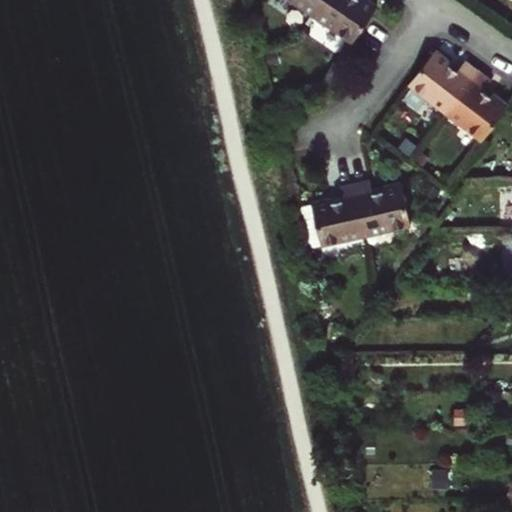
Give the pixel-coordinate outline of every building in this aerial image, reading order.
[(295,0),(313,13),(322,0),(295,0)] [(322,0),(313,13),(350,39),(375,3),(370,0),(322,0)] [(409,80),(446,109),(478,68),(464,58),(456,68),(448,61),(450,59),(434,48),(409,80)] [(478,68),(446,109),(481,135),(507,103),(493,92),(491,95),(483,89),(491,78),(478,68)] [(501,181),(511,180),(511,144),(501,144),(501,181)] [(380,186),(371,187),(368,175),(351,179),(361,230),(408,220),(399,179),(379,182),(380,186)] [(307,198),(316,240),(361,230),(351,179),(334,183),(337,195),(327,197),(327,194),(307,198)] [(511,180),(501,181),(501,196),(504,200),(504,215),(511,214),(511,180)]
